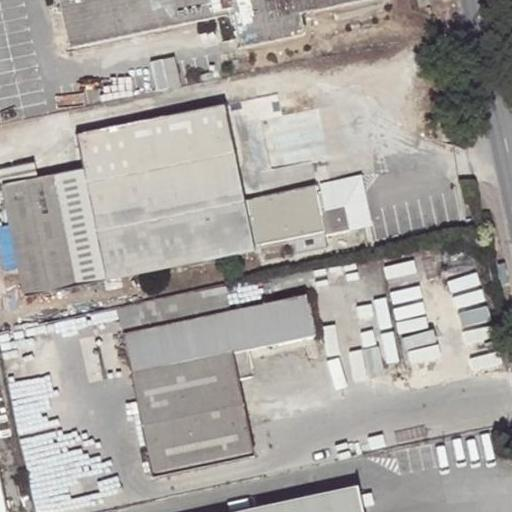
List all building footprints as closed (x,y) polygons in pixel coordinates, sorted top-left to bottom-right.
[(297,12),(355,0),(53,0),(63,47),(212,16),(217,41),(233,38),(235,47),(301,33),(297,12)] [(245,212),(242,201),(222,105),(74,136),(81,169),(37,178),(0,185),(0,187),(23,299),(294,242),(296,254),(326,248),(324,235),(350,230),(342,196),(323,200),(325,210),(319,211),(314,186),(286,192),(287,197),(253,205),(254,210),(245,212)] [(0,185),(37,178),(33,163),(0,170),(0,185)] [(287,197),(286,192),(242,201),(245,212),(254,210),(253,205),(287,197)] [(121,334),(225,312),(220,287),(116,309),(121,334)] [(313,337),(304,295),(225,312),(121,334),(151,477),(252,455),(236,380),(253,376),(247,350),(313,337)] [(358,511),(354,488),(242,511),(358,511)]
